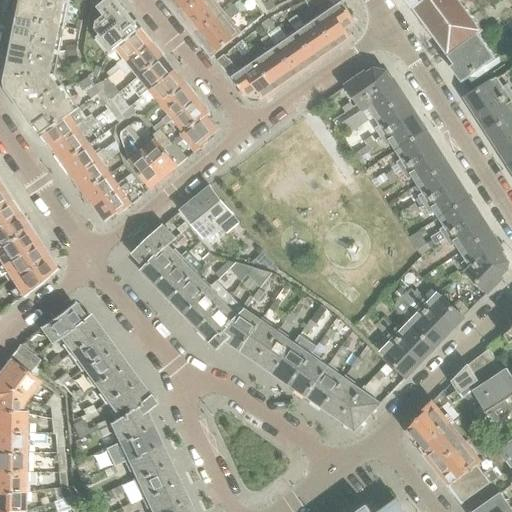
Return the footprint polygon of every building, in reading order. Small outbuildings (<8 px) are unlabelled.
[(24,0),(21,18),(63,26),(68,0),(67,0),(24,0)] [(93,0),(92,8),(101,9),(110,2),(108,0),(93,0)] [(141,32),(140,29),(135,24),(115,0),(112,0),(110,2),(101,9),(106,15),(98,22),(98,29),(102,35),(99,37),(113,54),(117,50),(141,32)] [(166,0),(180,16),(200,0),(166,0)] [(200,0),(180,16),(196,36),(226,12),(216,0),(200,0)] [(317,16),(339,48),(352,38),(345,29),(356,22),(343,3),(344,3),(342,0),(330,0),(334,5),(317,16)] [(407,0),(449,57),(481,34),(484,31),(461,0),(407,0)] [(226,12),(196,36),(214,59),(217,57),(215,55),(239,36),(240,38),(244,34),(232,19),(241,12),(235,4),(226,12)] [(339,48),(317,16),(296,30),(318,62),(339,48)] [(37,74),(54,73),(58,52),(63,26),(21,18),(11,69),(37,74)] [(318,62),(296,30),(287,37),(280,27),(277,29),(270,19),(263,25),(270,35),(298,75),(318,62)] [(122,68),(152,43),(149,39),(151,38),(142,27),(140,29),(141,32),(117,50),(124,58),(118,64),(108,72),(112,76),(122,68)] [(481,34),(449,57),(456,65),(452,68),(464,83),(498,58),(481,34)] [(511,40),(507,34),(500,39),(511,55),(511,40)] [(277,90),(298,75),(270,35),(262,40),(266,45),(273,40),(276,44),(256,58),(277,90)] [(132,67),(139,77),(165,55),(158,47),(156,48),(152,43),(122,68),(125,72),(132,67)] [(277,90),(256,58),(240,69),(230,58),(229,59),(225,54),(217,61),(221,67),(232,80),(233,78),(246,97),(256,90),(263,100),(277,90)] [(141,92),(144,96),(175,71),(172,67),(174,66),(165,55),(139,77),(147,86),(141,92)] [(9,89),(42,135),(78,110),(78,109),(53,74),(54,73),(37,74),(11,69),(8,83),(9,89)] [(156,97),(162,105),(188,84),(181,75),(179,76),(175,71),(144,96),(137,102),(141,106),(144,103),(147,105),(156,97)] [(347,87),(358,104),(392,83),(386,73),(375,71),(367,76),(366,74),(347,87)] [(82,82),(79,84),(82,90),(84,89),(91,99),(99,93),(101,92),(96,84),(97,80),(98,79),(95,73),(94,73),(82,81),(82,82)] [(105,90),(112,100),(120,94),(121,93),(109,78),(104,82),(105,90)] [(467,99),(478,115),(511,93),(511,89),(508,84),(504,87),(498,78),(473,95),(467,99)] [(97,80),(96,84),(101,92),(104,89),(97,80)] [(375,117),(405,98),(395,81),(392,83),(358,104),(363,110),(343,123),(350,134),(375,117)] [(167,126),(199,101),(194,95),(196,94),(188,84),(162,105),(167,111),(161,117),(164,120),(154,127),(155,128),(151,132),(155,136),(162,130),(161,130),(167,126)] [(489,132),(511,117),(511,93),(478,115),(489,132)] [(120,94),(112,100),(122,114),(131,107),(120,94)] [(376,140),(381,137),(416,115),(405,98),(375,117),(380,125),(370,133),(372,136),(365,141),(363,139),(352,146),(356,153),(376,140)] [(182,136),(206,117),(210,114),(209,113),(210,111),(204,103),(202,104),(199,101),(167,126),(168,126),(171,124),(175,129),(178,126),(183,132),(181,134),(182,136)] [(346,113),(355,108),(351,102),(343,108),(342,106),(330,114),(334,121),(346,113)] [(131,107),(122,114),(125,118),(130,118),(134,115),(135,116),(136,114),(136,110),(132,106),(131,107)] [(54,148),(95,118),(92,114),(87,118),(80,108),(78,109),(78,110),(42,135),(49,145),(51,144),(54,148)] [(396,151),(427,131),(416,115),(381,137),(387,145),(391,143),(396,151)] [(182,136),(196,153),(208,143),(206,141),(213,136),(215,129),(206,117),(182,136)] [(499,148),(511,140),(511,117),(489,132),(499,148)] [(56,155),(62,164),(92,143),(86,135),(91,130),(90,129),(91,129),(91,128),(99,123),(95,118),(54,148),(58,153),(56,155)] [(179,167),(165,150),(156,139),(148,145),(143,139),(142,139),(137,132),(136,133),(130,125),(127,128),(126,129),(166,178),(179,167)] [(166,178),(126,129),(122,132),(121,136),(125,146),(131,144),(139,153),(129,161),(152,189),(166,178)] [(172,144),(162,130),(155,136),(154,136),(156,139),(165,150),(172,144)] [(398,162),(403,170),(438,149),(427,131),(396,151),(402,159),(398,162)] [(376,140),(356,153),(359,159),(372,151),(371,150),(379,145),(376,140)] [(510,166),(511,164),(511,140),(499,148),(510,166)] [(74,177),(119,146),(117,141),(106,149),(105,148),(105,149),(102,146),(96,150),(92,143),(62,164),(70,174),(72,173),(74,177)] [(178,145),(175,141),(172,144),(165,150),(179,167),(180,166),(189,159),(186,154),(178,145)] [(76,184),(83,194),(113,173),(105,163),(112,158),(121,151),(119,146),(74,177),(78,183),(76,184)] [(418,184),(448,165),(438,149),(403,170),(409,179),(412,176),(418,184)] [(378,188),(398,174),(395,170),(387,175),(379,162),(367,170),(378,188)] [(419,196),(424,204),(459,182),(448,165),(418,184),(423,193),(419,196)] [(96,207),(130,183),(137,178),(133,173),(126,178),(125,176),(121,179),(122,181),(119,183),(113,173),(83,194),(90,204),(92,202),(96,207)] [(398,174),(378,188),(387,203),(392,200),(385,190),(391,187),(393,186),(392,184),(401,179),(398,174)] [(434,210),(439,218),(470,199),(459,182),(424,204),(430,213),(434,210)] [(130,183),(96,207),(103,218),(110,219),(120,212),(120,214),(133,205),(148,193),(144,187),(136,193),(130,183)] [(198,199),(227,233),(240,222),(235,216),(234,215),(211,187),(198,199)] [(0,204),(10,198),(4,189),(1,191),(0,189),(0,204)] [(0,224),(16,214),(14,210),(16,209),(10,198),(0,204),(0,224)] [(233,240),(227,233),(198,199),(182,211),(206,240),(212,246),(222,238),(228,244),(233,240)] [(418,248),(422,254),(481,216),(470,199),(439,218),(445,227),(441,230),(442,231),(432,238),(433,240),(431,241),(431,240),(418,248)] [(411,214),(419,208),(416,203),(408,209),(411,213),(411,214)] [(414,218),(422,213),(419,208),(411,214),(414,218)] [(0,244),(28,227),(22,218),(20,220),(16,214),(0,224),(0,244)] [(462,253),(492,234),(481,216),(422,254),(427,262),(437,255),(435,252),(444,247),(441,242),(447,238),(452,246),(456,244),(462,253)] [(182,234),(190,228),(186,222),(178,229),(182,234)] [(134,254),(146,267),(154,260),(158,260),(163,256),(162,252),(170,246),(176,239),(178,238),(165,225),(164,227),(134,254)] [(0,265),(35,243),(32,239),(35,237),(28,227),(0,244),(0,265)] [(454,282),(501,252),(503,251),(492,234),(462,253),(466,260),(462,263),(467,270),(466,272),(462,275),(459,271),(451,276),(454,282)] [(0,276),(5,273),(9,280),(45,257),(47,256),(41,247),(38,248),(35,243),(0,265),(0,276)] [(177,266),(184,259),(185,258),(176,249),(175,250),(170,246),(162,252),(163,256),(158,260),(154,260),(146,267),(142,271),(157,286),(168,275),(173,275),(177,271),(177,266)] [(278,268),(264,251),(253,263),(278,270),(278,268)] [(208,264),(214,257),(215,257),(210,252),(203,259),(208,264)] [(501,252),(454,282),(457,285),(464,281),(471,287),(476,282),(488,293),(503,278),(503,276),(502,275),(507,271),(507,270),(508,263),(501,252)] [(45,257),(9,280),(14,287),(5,294),(12,305),(46,277),(47,275),(50,265),(45,257)] [(157,286),(170,300),(181,290),(187,290),(191,286),(191,280),(198,274),(199,272),(191,264),(189,265),(184,259),(177,266),(177,271),(173,275),(168,275),(157,286)] [(245,279),(253,268),(234,263),(231,268),(245,279)] [(221,279),(229,271),(224,267),(220,270),(216,274),(221,279)] [(170,300),(184,314),(195,304),(199,304),(204,299),(204,295),(213,287),(213,286),(206,280),(205,278),(203,279),(198,274),(191,280),(191,286),(187,290),(181,290),(170,300)] [(184,314),(199,330),(210,320),(214,320),(219,315),(219,310),(226,303),(232,296),(218,281),(213,286),(213,287),(204,295),(204,299),(199,304),(195,304),(184,314)] [(465,318),(442,296),(438,292),(431,300),(427,296),(425,298),(417,290),(415,292),(412,288),(408,292),(450,333),(465,318)] [(260,302),(266,293),(260,289),(254,298),(260,302)] [(436,347),(450,333),(408,292),(394,306),(410,322),(436,347)] [(249,307),(255,299),(250,295),(244,303),(249,307)] [(442,296),(465,318),(472,311),(460,300),(454,305),(443,295),(442,296)] [(230,325),(241,315),(245,309),(232,296),(226,303),(219,310),(219,315),(214,320),(210,320),(199,330),(212,343),(223,332),(228,332),(231,329),(230,325)] [(276,313),(281,304),(276,301),(270,309),(276,313)] [(59,338),(83,320),(72,305),(39,329),(50,344),(59,338)] [(318,330),(331,312),(322,305),(303,332),(309,336),(315,328),(318,330)] [(227,342),(240,350),(250,338),(248,333),(252,329),(256,327),(262,319),(246,308),(245,309),(241,315),(230,325),(231,329),(228,332),(223,332),(212,343),(218,350),(227,342)] [(292,324),(298,316),(293,312),(287,321),(292,324)] [(85,342),(99,332),(88,316),(83,320),(59,338),(63,344),(61,345),(68,354),(75,349),(80,350),(84,347),(85,342)] [(391,324),(384,317),(380,321),(388,328),(391,324)] [(240,350),(257,362),(266,349),(265,345),(268,339),(273,338),(279,331),(272,326),(273,325),(263,318),(262,319),(256,327),(252,329),(248,333),(250,338),(240,350)] [(388,328),(380,321),(376,325),(382,331),(384,332),(388,328)] [(423,361),(436,347),(410,322),(403,328),(399,325),(392,332),(423,361)] [(423,361),(392,332),(388,328),(384,332),(382,331),(379,334),(388,343),(381,352),(385,355),(384,356),(406,378),(423,361)] [(257,362),(273,374),(282,361),(281,356),(285,352),(289,351),(295,342),(289,338),(290,336),(280,329),(279,331),(273,338),(268,339),(265,345),(266,349),(257,362)] [(96,358),(111,348),(99,332),(85,342),(84,347),(80,350),(75,349),(68,354),(69,355),(70,354),(75,360),(73,362),(80,371),(87,365),(92,367),(96,364),(96,358)] [(331,339),(325,336),(319,344),(325,348),(331,339)] [(273,374),(290,385),(299,373),(298,368),(301,363),(306,362),(315,349),(307,344),(305,347),(296,341),(295,342),(289,351),(285,352),(281,356),(282,361),(273,374)] [(39,354),(45,349),(45,348),(41,344),(34,350),(37,353),(39,355),(39,354)] [(317,375),(322,374),(328,365),(322,361),(323,359),(317,355),(320,353),(325,348),(319,344),(315,349),(306,362),(301,363),(298,368),(299,373),(290,385),(307,397),(316,384),(314,379),(317,375)] [(34,367),(40,360),(21,345),(19,347),(11,357),(31,372),(36,376),(39,371),(34,367)] [(342,359),(348,350),(343,346),(336,355),(342,359)] [(85,378),(92,387),(99,382),(103,383),(108,379),(108,375),(123,364),(111,348),(96,358),(96,364),(92,367),(87,365),(80,371),(81,372),(82,370),(87,377),(85,378)] [(480,358),(493,378),(504,371),(489,348),(488,349),(489,350),(480,358)] [(53,367),(61,361),(60,360),(57,356),(49,362),(52,366),(53,367)] [(359,371),(365,362),(359,358),(353,367),(359,371)] [(480,358),(470,366),(482,385),(493,378),(480,358)] [(9,360),(0,372),(0,380),(5,384),(5,388),(10,392),(15,391),(26,400),(39,383),(9,360)] [(105,404),(106,403),(113,398),(118,399),(122,396),(122,392),(136,382),(123,364),(108,375),(108,379),(103,383),(99,382),(92,387),(93,388),(94,387),(99,393),(97,394),(105,404)] [(307,397),(323,408),(332,396),(331,391),(334,386),(339,385),(345,377),(339,373),(340,371),(330,364),(328,365),(322,374),(317,375),(314,379),(316,384),(307,397)] [(464,398),(474,390),(482,385),(470,366),(469,366),(454,382),(459,390),(449,396),(454,403),(464,397),(464,398)] [(511,396),(511,372),(508,368),(504,371),(493,378),(482,385),(474,390),(488,412),(511,396)] [(374,377),(362,389),(356,397),(351,398),(348,404),(348,409),(340,420),(351,428),(352,428),(354,429),(357,429),(359,427),(382,403),(373,397),(375,395),(371,391),(379,382),(386,375),(381,370),(374,377)] [(62,386),(70,379),(66,374),(58,380),(62,386)] [(323,408),(340,420),(348,409),(348,404),(351,398),(356,397),(362,389),(355,384),(356,382),(346,375),(345,377),(339,385),(334,386),(331,391),(332,396),(323,408)] [(21,406),(26,400),(15,391),(10,392),(5,388),(5,384),(0,380),(0,410),(21,410),(21,406)] [(109,411),(115,419),(125,412),(129,412),(134,409),(134,405),(146,396),(136,382),(122,392),(122,396),(118,399),(113,398),(106,403),(111,409),(109,411)] [(75,401),(83,395),(79,389),(71,396),(75,401)] [(44,405),(59,410),(58,399),(52,395),(44,405)] [(117,441),(115,442),(125,438),(125,434),(130,431),(135,433),(150,426),(143,413),(152,405),(146,396),(134,405),(134,409),(129,412),(125,412),(115,419),(108,425),(89,433),(92,440),(101,435),(102,437),(112,432),(117,441)] [(511,396),(488,412),(479,418),(486,429),(495,423),(496,424),(511,413),(511,396)] [(421,450),(453,423),(435,400),(418,418),(419,419),(417,421),(418,422),(413,427),(412,436),(417,442),(416,443),(421,450)] [(60,419),(59,410),(44,405),(43,406),(50,408),(51,418),(60,419)] [(96,411),(95,410),(93,405),(82,410),(85,417),(96,411)] [(0,410),(0,433),(0,434),(8,434),(10,432),(26,432),(26,413),(26,410),(21,410),(0,410)] [(463,423),(472,417),(469,412),(460,418),(463,423)] [(62,433),(60,419),(51,418),(52,433),(62,433)] [(78,438),(89,433),(108,425),(106,420),(95,424),(96,425),(88,429),(84,420),(73,425),(78,438)] [(421,450),(437,469),(469,443),(453,423),(421,450)] [(159,445),(150,426),(135,433),(130,431),(125,434),(125,438),(115,442),(120,454),(122,453),(125,460),(123,461),(133,457),(134,453),(140,450),(144,452),(159,445)] [(25,452),(26,432),(10,432),(8,434),(0,434),(0,433),(0,453),(7,454),(9,451),(25,452)] [(63,453),(62,433),(52,433),(52,435),(54,435),(56,453),(63,453)] [(511,441),(500,450),(500,451),(511,467),(511,441)] [(452,488),(479,465),(484,461),(469,443),(437,469),(450,486),(452,488)] [(168,464),(159,445),(144,452),(140,450),(134,453),(133,457),(123,461),(129,472),(131,471),(134,478),(132,479),(132,480),(141,476),(142,471),(149,468),(154,470),(168,464)] [(25,472),(25,452),(9,451),(7,454),(0,453),(0,473),(0,475),(7,475),(9,472),(25,472)] [(65,472),(63,453),(56,453),(58,472),(65,472)] [(176,482),(168,464),(154,470),(149,468),(142,471),(141,476),(132,480),(133,480),(106,492),(109,500),(129,490),(137,490),(139,489),(143,496),(141,497),(141,498),(150,494),(151,489),(157,486),(162,488),(176,482)] [(479,465),(452,488),(463,503),(496,480),(499,478),(499,477),(503,475),(497,466),(493,469),(492,468),(485,473),(479,465)] [(116,473),(113,467),(104,471),(107,477),(116,473)] [(25,491),(25,472),(9,472),(7,475),(0,475),(0,473),(0,493),(7,494),(9,491),(25,491)] [(67,488),(65,472),(58,472),(59,487),(55,488),(56,489),(67,488)] [(57,483),(57,474),(48,473),(48,483),(57,483)] [(185,500),(176,482),(162,488),(157,486),(151,489),(150,494),(141,498),(146,509),(148,508),(149,511),(159,511),(160,508),(166,505),(170,507),(185,500)] [(62,498),(70,493),(67,488),(56,489),(56,494),(60,494),(60,495),(62,498)] [(24,511),(25,491),(9,491),(7,494),(0,493),(0,511),(24,511)] [(62,498),(70,509),(78,504),(72,496),(70,493),(62,498)] [(510,511),(511,511),(511,506),(502,493),(474,511),(510,511)] [(190,511),(185,500),(170,507),(166,505),(160,508),(159,511),(190,511)] [(128,511),(133,510),(130,503),(121,508),(122,511),(128,511)]
